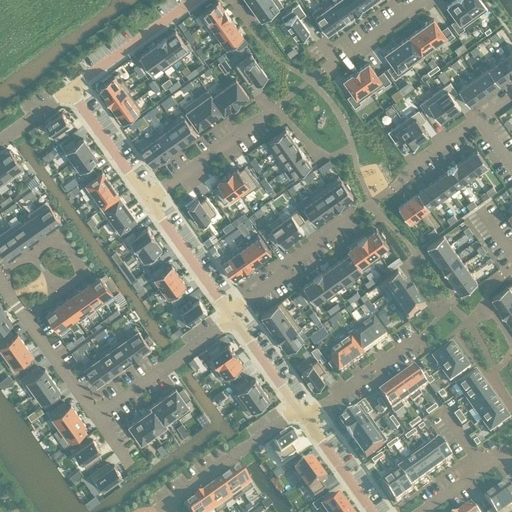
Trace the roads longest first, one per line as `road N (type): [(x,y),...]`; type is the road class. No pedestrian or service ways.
road 1 (residential): [(95,416),(231,315)]
road 2 (residential): [(163,511),(298,411)]
road 3 (residential): [(231,315),(355,209)]
road 4 (residential): [(0,284),(95,416)]
road 5 (residential): [(147,198),(277,105)]
road 6 (residential): [(192,0),(67,88)]
road 7 (residential): [(511,96),(391,186)]
road 8 (residential): [(147,198),(231,315)]
road 9 (residential): [(304,421),(421,337)]
road 10 (residential): [(67,88),(147,198)]
